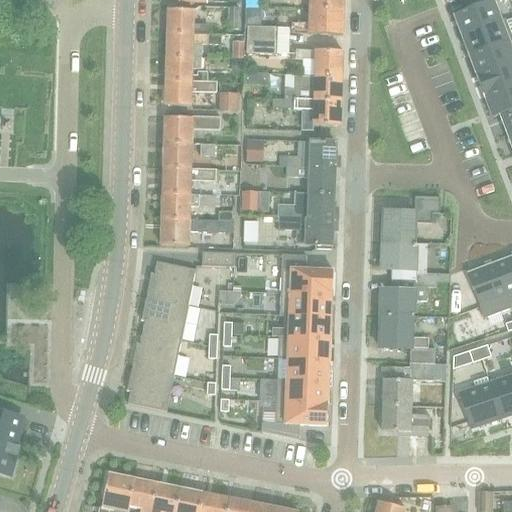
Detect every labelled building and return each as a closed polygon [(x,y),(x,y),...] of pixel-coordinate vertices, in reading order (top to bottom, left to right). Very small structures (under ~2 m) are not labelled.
[(245,0),(245,9),(255,9),(259,9),(259,0),(245,0)] [(309,0),(309,10),(343,11),(343,0),(309,0)] [(447,0),(449,4),(458,0),(462,0),(467,11),(493,1),(496,0),(447,0)] [(453,16),(461,37),(501,22),(493,1),(467,11),(453,16)] [(238,9),(228,8),(228,31),(238,31),(238,9)] [(245,9),(244,21),(254,21),(255,9),(245,9)] [(343,36),(343,11),(309,10),(309,25),(290,24),(289,34),(343,36)] [(167,11),(167,35),(208,36),(209,27),(199,26),(199,30),(193,30),(194,11),(167,11)] [(461,37),(469,57),(511,41),(511,38),(506,22),(506,21),(505,20),(501,21),(501,23),(461,37)] [(244,29),(244,43),(274,43),(275,29),(244,29)] [(221,36),(208,36),(167,35),(166,58),(201,59),(202,46),(221,47),(221,36)] [(511,41),(469,57),(477,78),(511,64),(511,41)] [(233,59),(243,60),(243,42),(233,42),(233,59)] [(274,57),(274,43),(244,43),(244,56),(274,57)] [(313,77),(341,78),(342,52),(294,51),(294,61),(313,61),(313,77)] [(201,59),(166,58),(165,83),(207,84),(207,74),(198,74),(198,78),(192,78),(192,70),(201,71),(201,59)] [(243,60),(233,59),(233,60),(233,73),(243,74),(243,60)] [(511,64),(477,78),(484,98),(511,87),(511,64)] [(267,76),(243,76),(243,88),(267,88),(267,76)] [(341,78),(313,77),(292,77),(292,91),(282,91),(282,100),(341,101),(341,78)] [(191,108),(191,94),(216,95),(217,84),(207,84),(165,83),(164,107),(191,108)] [(511,87),(484,98),(492,119),(500,116),(499,115),(511,110),(511,87)] [(219,95),(218,113),(238,113),(238,95),(219,95)] [(340,129),(341,101),(282,100),(282,102),(272,101),(272,112),(291,112),(312,113),(312,128),(340,129)] [(500,116),(507,136),(511,133),(511,110),(499,115),(500,116)] [(163,145),(191,146),(191,132),(219,132),(219,119),(191,119),(191,120),(164,119),(163,145)] [(264,141),(247,141),(247,164),(263,164),(264,141)] [(309,170),(338,171),(339,158),(335,158),(335,145),(309,144),(309,170)] [(215,147),(191,146),(163,145),(163,170),(190,171),(191,157),(214,158),(215,147)] [(287,168),(287,169),(300,170),(300,158),(279,157),(279,168),(287,168)] [(309,170),(300,170),(287,169),(286,180),(308,180),(308,195),(333,196),(334,183),(338,183),(338,171),(309,170)] [(163,170),(162,195),(190,196),(190,182),(216,183),(216,172),(190,171),(163,170)] [(242,192),(241,212),(255,212),(256,193),(242,192)] [(333,209),(333,196),(308,195),(295,194),(295,209),(279,208),(278,221),(283,222),(337,223),(337,209),(333,209)] [(219,196),(190,196),(162,195),(161,221),(189,222),(189,209),(219,209),(219,196)] [(383,212),(382,244),(414,245),(414,225),(430,226),(430,214),(439,214),(439,198),(414,197),(413,213),(383,212)] [(218,213),(218,223),(224,223),(232,223),(232,214),(218,213)] [(161,247),(188,248),(189,234),(224,235),(224,223),(218,223),(189,222),(161,221),(161,247)] [(337,235),(337,223),(283,222),(283,230),(305,230),(304,246),(315,247),(315,251),(332,252),(332,235),(337,235)] [(244,223),(243,243),(258,244),(258,223),(244,223)] [(414,245),(382,244),(381,270),(391,270),(391,281),(435,282),(435,283),(449,283),(449,276),(435,276),(426,275),(427,246),(414,245)] [(234,254),(202,254),(202,268),(233,269),(234,254)] [(510,305),(511,304),(511,256),(494,263),(510,305)] [(147,299),(188,307),(195,271),(157,263),(154,276),(151,275),(147,298),(147,299)] [(511,307),(511,304),(510,305),(494,263),(475,270),(467,274),(484,320),(511,309),(511,307)] [(333,274),(291,272),(290,295),(332,296),(333,274)] [(391,281),(391,292),(380,291),(380,316),(414,317),(414,303),(426,303),(426,288),(435,288),(435,283),(435,282),(391,281)] [(226,305),(227,293),(219,293),(218,305),(226,305)] [(332,297),(280,295),(279,317),(284,318),(284,317),(331,319),(332,297)] [(181,342),(188,307),(147,299),(146,299),(142,322),(144,323),(142,334),(181,342)] [(414,317),(380,316),(379,349),(410,350),(409,364),(411,365),(411,366),(446,367),(446,366),(434,366),(435,351),(427,350),(427,341),(411,340),(412,319),(414,319),(414,317)] [(284,318),(283,337),(283,338),(330,340),(331,319),(284,317),(284,318)] [(223,336),(231,336),(232,324),(224,324),(223,336)] [(132,369),(174,377),(181,342),(142,334),(140,346),(137,345),(132,368),(132,369)] [(209,336),(208,348),(217,348),(217,336),(209,336)] [(231,348),(231,336),(223,336),(223,348),(231,348)] [(278,360),(287,361),(287,360),(329,362),(330,340),(283,338),(283,337),(278,337),(278,360)] [(487,346),(478,349),(481,361),(491,358),(487,346)] [(217,348),(208,348),(208,360),(216,360),(217,348)] [(478,349),(468,352),(472,364),(481,361),(478,349)] [(286,382),(328,384),(329,362),(287,360),(287,361),(286,381),(286,382)] [(445,383),(446,367),(411,366),(411,371),(382,370),(382,382),(383,382),(383,407),(411,408),(412,382),(445,383)] [(222,367),(221,379),(230,379),(230,367),(222,367)] [(166,413),(174,377),(132,369),(132,370),(127,392),(130,393),(127,405),(166,413)] [(511,376),(488,384),(501,420),(511,416),(511,376)] [(230,379),(221,379),(221,391),(229,391),(230,379)] [(327,405),(328,384),(286,382),(286,381),(277,380),(276,403),(327,405)] [(207,396),(215,396),(215,384),(207,384),(207,396)] [(488,384),(457,394),(470,431),(501,420),(488,384)] [(443,399),(435,394),(430,402),(437,407),(443,399)] [(220,413),(228,413),(229,401),(221,401),(220,401),(220,413)] [(327,406),(327,405),(276,403),(275,425),(327,427),(328,406),(327,406)] [(411,408),(383,407),(382,432),(410,433),(409,437),(428,437),(428,416),(411,416),(411,408)] [(0,409),(0,471),(10,475),(15,458),(9,456),(18,426),(21,416),(0,409)] [(246,451),(286,455),(288,443),(247,438),(246,451)] [(434,454),(442,454),(442,440),(434,440),(434,454)] [(114,511),(114,510),(124,511),(127,511),(134,480),(108,474),(101,509),(99,509),(98,511),(109,511),(110,511),(113,511),(114,511)] [(151,511),(157,484),(134,480),(127,511),(128,511),(129,508),(142,510),(141,511),(151,511)] [(175,511),(180,489),(157,484),(151,511),(175,511)] [(180,489),(175,511),(198,511),(203,493),(180,489)] [(226,511),(229,499),(203,493),(198,511),(226,511)] [(491,511),(492,494),(487,494),(479,494),(478,511),(491,511)] [(250,511),(252,503),(229,499),(226,511),(250,511)] [(250,511),(274,511),(275,508),(252,503),(250,511)] [(404,511),(405,510),(378,503),(375,511),(404,511)] [(511,511),(511,503),(503,503),(503,511),(511,511)]
